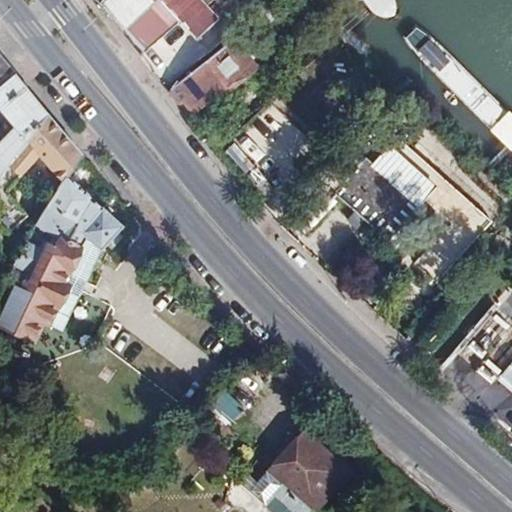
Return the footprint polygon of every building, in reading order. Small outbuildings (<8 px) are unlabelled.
[(108,0),(102,5),(143,52),(179,22),(196,40),(219,19),(214,14),(200,0),(108,0)] [(232,3),(235,0),(200,0),(214,14),(232,3)] [(283,11),(274,0),(262,0),(250,11),(262,26),(283,11)] [(234,39),(168,92),(179,105),(183,102),(190,110),(220,89),(223,92),(258,67),(252,60),(254,57),(255,54),(255,50),(253,47),(250,44),(246,44),(243,44),(240,46),(234,39)] [(14,73),(0,56),(0,108),(16,127),(0,143),(0,170),(47,113),(14,73)] [(0,170),(0,226),(6,235),(26,215),(6,193),(40,156),(49,168),(63,178),(65,176),(81,155),(47,113),(0,170)] [(386,136),(374,126),(355,149),(364,157),(366,159),(386,136)] [(371,224),(388,239),(416,206),(466,248),(490,221),(397,138),(401,133),(394,127),(386,136),(366,159),(364,157),(360,161),(349,153),(319,189),(330,199),(335,193),(352,208),(371,224)] [(74,185),(91,167),(81,155),(65,176),(74,185)] [(74,185),(65,176),(63,178),(46,205),(82,225),(101,210),(74,185)] [(329,207),(319,199),(310,210),(305,206),(292,221),(306,234),(329,207)] [(33,225),(0,295),(0,327),(32,342),(41,322),(62,331),(101,250),(121,228),(101,210),(82,225),(46,205),(33,225)] [(371,224),(352,208),(346,215),(364,231),(371,224)] [(498,345),(511,329),(511,287),(503,280),(469,320),(498,345)] [(502,349),(511,337),(511,329),(498,345),(502,349)] [(224,392),(209,407),(228,426),(243,410),(224,392)] [(312,511),(317,511),(353,472),(329,452),(322,460),(295,437),(273,463),(286,474),(282,478),(300,495),(297,499),(312,511)] [(367,472),(380,456),(371,449),(358,464),(367,472)]
